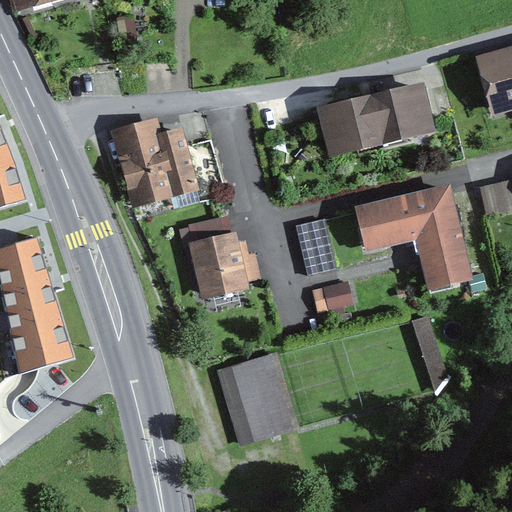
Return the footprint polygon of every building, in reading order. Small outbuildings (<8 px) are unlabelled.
[(511,50),(469,63),(482,108),(511,99),(511,50)] [(362,89),(375,139),(429,124),(416,75),(362,89)] [(322,152),(375,139),(362,89),(309,103),(322,152)] [(151,115),(103,127),(122,203),(191,186),(175,123),(154,128),(151,115)] [(0,123),(0,205),(26,199),(15,163),(0,123)] [(441,181),(346,204),(357,245),(409,232),(422,284),(464,273),(441,181)] [(490,211),(503,207),(495,182),(482,187),(490,211)] [(317,217),(291,224),(303,273),(330,266),(317,217)] [(230,228),(181,240),(195,298),(245,286),(230,228)] [(0,248),(0,279),(21,373),(74,357),(38,237),(0,248)] [(340,280),(318,286),(323,306),(345,301),(340,280)] [(429,317),(412,320),(432,388),(447,378),(429,317)] [(279,353),(218,370),(241,445),(300,427),(279,353)]
